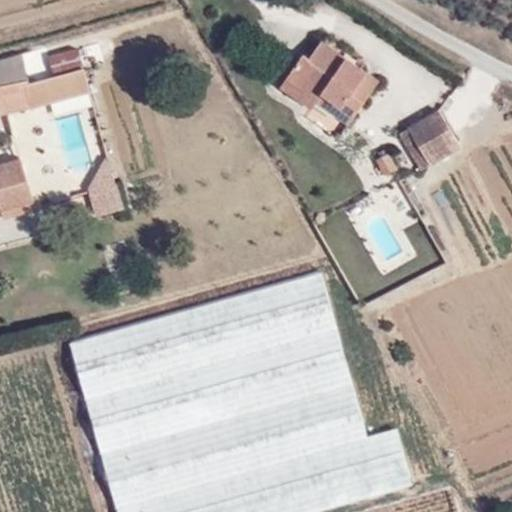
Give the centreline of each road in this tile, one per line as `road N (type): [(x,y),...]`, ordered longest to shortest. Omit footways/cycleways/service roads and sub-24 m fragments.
road 1 (track): [(467,121),(466,152),(418,186),(453,262),(372,307)]
road 2 (track): [(0,354),(53,339),(105,511)]
road 3 (track): [(331,511),(455,477),(477,511)]
